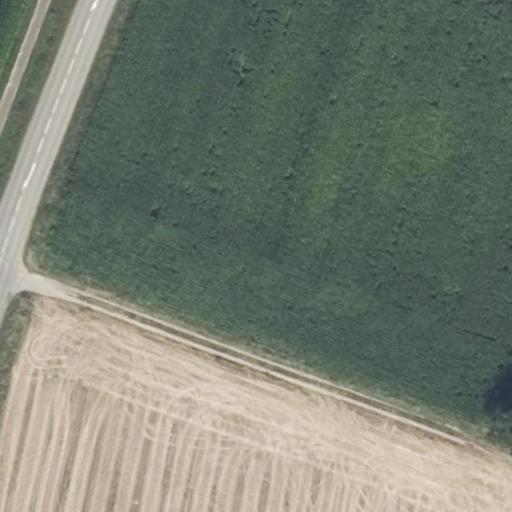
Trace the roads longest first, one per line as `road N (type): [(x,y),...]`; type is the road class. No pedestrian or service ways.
road 1 (track): [(511,449),(0,270)]
road 2 (secondary): [(97,0),(0,260)]
